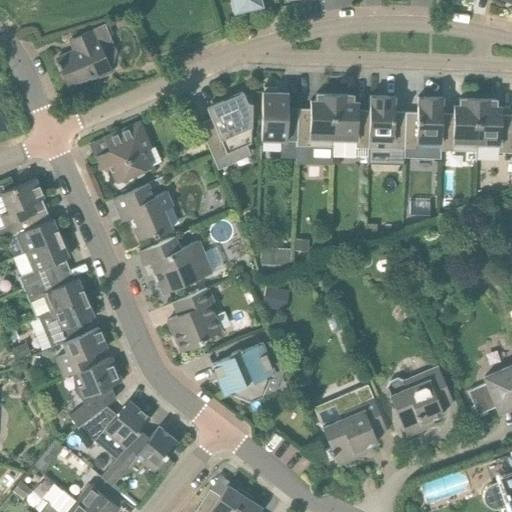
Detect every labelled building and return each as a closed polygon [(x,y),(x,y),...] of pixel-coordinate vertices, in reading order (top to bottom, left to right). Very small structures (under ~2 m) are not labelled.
[(229,0),(230,2),(232,10),(233,13),(245,10),(263,6),(261,0),(229,0)] [(74,51),(56,59),(58,64),(56,65),(58,69),(60,68),(68,88),(94,76),(96,80),(111,73),(98,42),(109,38),(104,26),(69,41),(74,51)] [(260,140),(296,141),(297,141),(298,109),(287,108),(287,93),(276,92),(276,87),(263,87),(263,92),(262,92),(260,140)] [(250,144),(251,104),(247,104),(242,92),(206,107),(210,118),(198,124),(213,159),(250,144)] [(332,147),(332,140),(334,95),(315,94),(315,101),(310,101),(309,110),(298,109),(297,141),(296,141),(296,146),(332,147)] [(352,95),(334,95),(332,140),(355,141),(355,148),(367,148),(369,111),(357,111),(358,102),(352,102),(352,95)] [(367,148),(404,150),(405,112),(393,112),(394,96),(369,96),(369,111),(367,148)] [(405,112),(404,150),(417,150),(417,143),(439,144),(440,144),(441,113),(442,98),(417,97),(417,113),(405,112)] [(458,114),(441,113),(440,144),(439,144),(439,151),(453,151),(453,144),(476,145),(477,99),(459,99),(458,114)] [(477,99),(476,145),(498,145),(498,153),(511,153),(511,145),(511,115),(495,115),(495,100),(477,99)] [(192,117),(188,106),(178,110),(182,121),(192,117)] [(151,149),(139,122),(111,134),(117,147),(95,156),(101,170),(109,167),(116,183),(130,176),(130,177),(151,168),(143,152),(151,149)] [(35,214),(36,214),(32,204),(43,199),(34,179),(15,187),(0,192),(8,212),(0,216),(4,226),(5,227),(35,214)] [(141,239),(142,241),(171,229),(163,210),(172,207),(166,192),(153,198),(147,185),(114,198),(120,213),(125,211),(137,240),(141,239)] [(430,202),(410,200),(409,215),(429,216),(430,202)] [(39,223),(35,214),(5,227),(4,226),(0,227),(0,240),(17,234),(25,253),(60,238),(52,219),(48,220),(39,223)] [(375,238),(376,225),(367,225),(366,238),(375,238)] [(468,231),(467,242),(480,242),(480,231),(468,231)] [(151,263),(163,294),(211,274),(198,241),(179,249),(174,237),(138,253),(143,266),(151,263)] [(18,277),(24,290),(42,282),(37,271),(55,263),(55,264),(65,260),(64,259),(68,258),(60,238),(25,253),(33,271),(18,277)] [(295,242),(294,254),(307,255),(307,242),(295,242)] [(260,265),(276,266),(277,249),(261,248),(260,265)] [(385,261),(383,261),(379,262),(376,265),(377,270),(380,273),(381,273),(386,272),(389,269),(389,264),(385,261)] [(254,269),(244,273),(247,281),(257,277),(254,269)] [(38,318),(39,318),(85,298),(77,279),(73,280),(73,279),(63,283),(64,284),(46,292),(42,282),(24,290),(36,318),(38,318)] [(171,332),(180,351),(202,342),(201,339),(220,331),(208,304),(213,302),(207,288),(172,303),(177,316),(166,321),(167,322),(171,320),(175,331),(171,332)] [(61,343),(62,343),(80,335),(76,325),(80,323),(80,324),(90,320),(90,319),(93,317),(85,298),(39,318),(51,347),(61,343)] [(19,324),(28,320),(26,315),(17,318),(19,324)] [(284,330),(284,318),(269,317),(269,329),(284,330)] [(63,378),(73,374),(91,366),(87,356),(106,348),(98,328),(92,330),(83,333),(84,334),(80,336),(80,335),(62,343),(66,353),(55,358),(63,378)] [(14,329),(6,332),(10,342),(18,339),(14,329)] [(30,355),(26,344),(16,347),(20,358),(30,355)] [(232,352),(229,357),(211,365),(224,394),(229,392),(231,396),(249,403),(262,398),(269,379),(268,376),(273,373),(261,344),(244,351),(238,349),(232,352)] [(96,363),(91,366),(73,374),(75,391),(85,404),(68,416),(77,428),(105,407),(98,398),(107,391),(106,388),(121,382),(110,358),(96,364),(96,363)] [(467,391),(477,415),(511,400),(511,365),(484,378),(486,383),(467,391)] [(389,395),(403,430),(405,430),(410,432),(418,429),(420,424),(443,414),(440,408),(452,402),(438,367),(403,381),(397,379),(389,382),(386,388),(389,395)] [(15,384),(21,382),(21,375),(9,375),(9,382),(15,384)] [(338,420),(321,427),(331,450),(329,451),(331,456),(333,455),(337,466),(356,458),(354,452),(377,442),(374,435),(386,430),(372,397),(367,385),(338,397),(343,409),(335,413),(338,420)] [(116,459),(141,429),(139,427),(140,426),(139,425),(146,416),(135,407),(131,412),(124,406),(115,416),(105,407),(77,428),(90,446),(94,441),(116,459)] [(141,429),(116,459),(126,467),(136,456),(153,470),(177,442),(166,434),(165,431),(162,430),(158,427),(150,436),(141,429)] [(48,449),(57,457),(65,448),(55,440),(48,449)] [(110,486),(118,477),(108,468),(100,478),(110,486)] [(482,499),(484,503),(486,506),(490,508),(494,510),(498,510),(502,508),(502,509),(511,505),(511,474),(500,478),(500,481),(493,483),(489,485),(486,487),(484,491),(482,495),(482,499)] [(23,497),(30,488),(20,480),(13,489),(23,497)] [(89,484),(76,500),(76,501),(89,511),(115,511),(119,508),(89,484)] [(209,490),(197,509),(194,511),(234,511),(246,493),(242,491),(240,494),(226,485),(219,496),(209,490)] [(89,511),(76,501),(76,500),(67,492),(54,508),(46,502),(38,511),(89,511)] [(259,511),(261,508),(252,502),(253,501),(249,498),(250,496),(246,493),(234,511),(259,511)]
